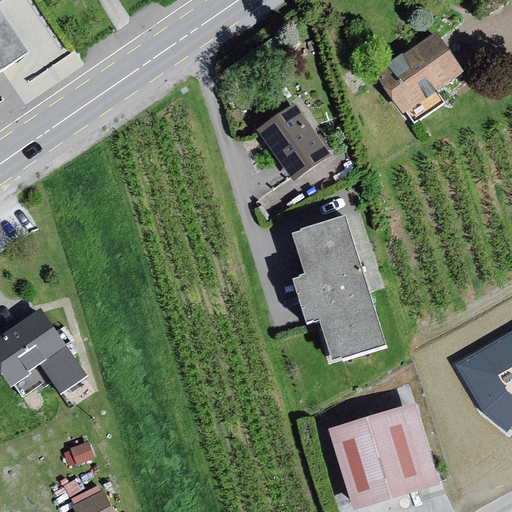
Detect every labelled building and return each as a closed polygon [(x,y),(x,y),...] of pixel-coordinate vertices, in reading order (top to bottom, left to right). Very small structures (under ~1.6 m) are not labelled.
[(0,0),(0,73),(24,57),(0,13),(0,4),(6,0),(0,0)] [(437,38),(375,80),(401,116),(463,79),(437,38)] [(296,109),(256,138),(294,187),(331,163),(296,109)] [(351,222),(294,240),(308,281),(296,285),(312,332),(321,329),(334,368),(393,349),(351,222)] [(39,312),(0,338),(0,377),(9,392),(66,351),(39,312)] [(511,333),(458,365),(485,410),(508,429),(511,423),(511,397),(505,392),(495,374),(511,364),(511,333)] [(417,408),(329,435),(352,511),(363,511),(442,488),(417,408)] [(115,511),(106,492),(75,507),(77,511),(115,511)]
